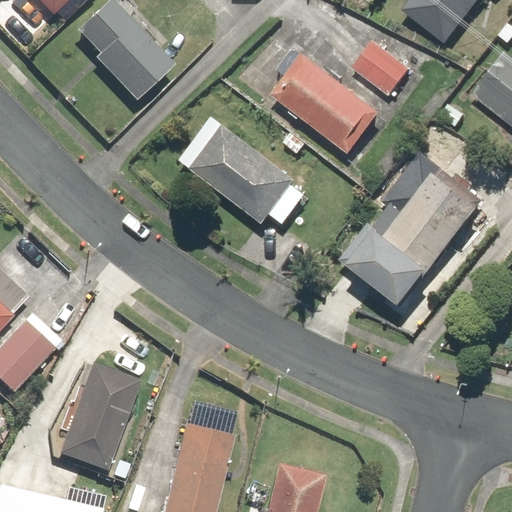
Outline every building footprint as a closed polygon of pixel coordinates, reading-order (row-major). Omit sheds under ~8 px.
[(75,0),(43,0),(59,16),(75,0)] [(122,0),(108,0),(79,27),(102,52),(96,57),(136,99),(178,59),(122,0)] [(416,0),(409,10),(454,44),(487,0),(416,0)] [(419,68),(375,38),(353,69),(397,100),(419,68)] [(511,52),(508,50),(479,91),(511,114),(511,52)] [(388,108),(311,51),(278,94),(356,152),(388,108)] [(301,177),(221,113),(185,158),(265,223),(301,177)] [(431,152),(346,260),(367,277),(371,272),(409,302),(490,198),(431,152)] [(0,328),(31,298),(0,265),(0,328)] [(59,347),(28,317),(0,346),(0,377),(15,392),(59,347)] [(144,378),(95,360),(63,446),(112,465),(144,378)] [(218,511),(237,433),(186,421),(164,511),(218,511)] [(319,511),(328,475),(281,464),(269,511),(319,511)] [(55,511),(3,478),(0,483),(0,511),(55,511)]
